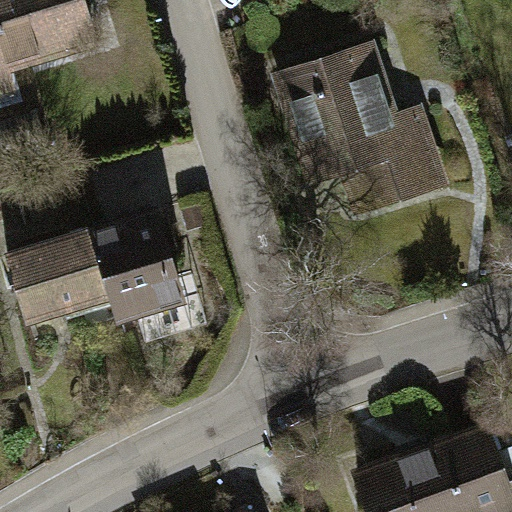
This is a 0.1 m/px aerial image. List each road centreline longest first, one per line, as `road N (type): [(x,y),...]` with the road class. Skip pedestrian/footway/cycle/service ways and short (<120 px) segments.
road 1 (residential): [(295,393),(182,0)]
road 2 (residential): [(295,393),(52,511)]
road 3 (residential): [(511,318),(295,393)]
